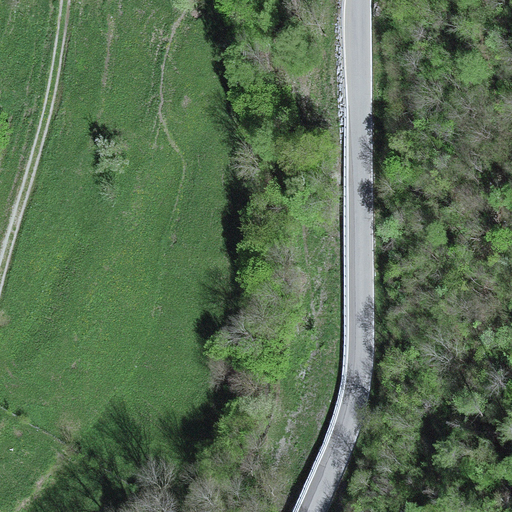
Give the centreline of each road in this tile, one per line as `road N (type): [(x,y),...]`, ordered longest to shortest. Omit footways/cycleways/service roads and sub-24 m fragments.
road 1 (tertiary): [(361,0),(365,352),(356,418),(318,511)]
road 2 (track): [(0,274),(51,90),(64,0)]
